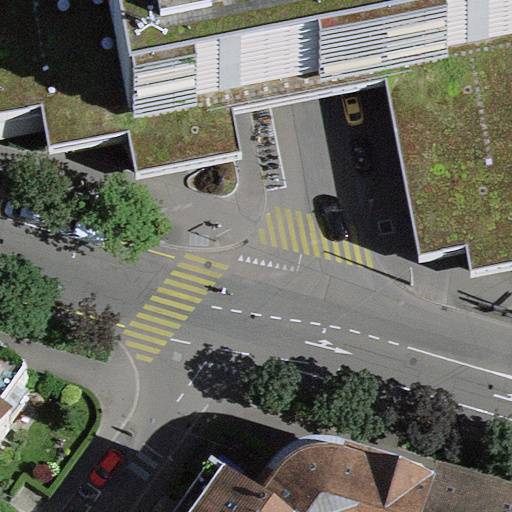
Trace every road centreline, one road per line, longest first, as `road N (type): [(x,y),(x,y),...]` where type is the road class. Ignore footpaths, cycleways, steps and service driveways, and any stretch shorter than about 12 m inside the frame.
road 1 (residential): [(337,336),(273,0)]
road 2 (secondary): [(0,245),(237,312)]
road 3 (secondary): [(337,336),(511,380)]
road 4 (residential): [(181,395),(98,511)]
